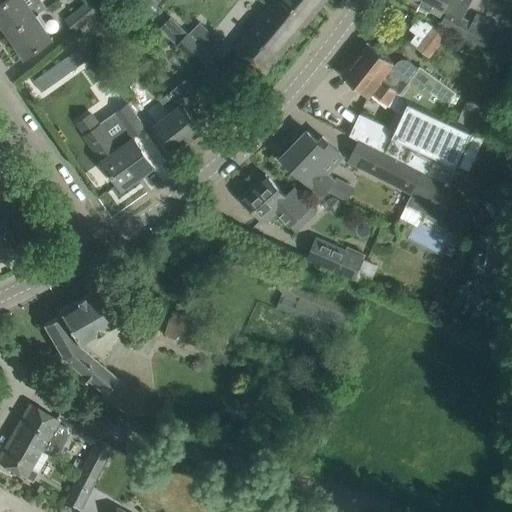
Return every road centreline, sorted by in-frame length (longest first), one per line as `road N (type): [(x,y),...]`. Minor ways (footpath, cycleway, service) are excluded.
road 1 (tertiary): [(112,247),(177,203),(259,130),(362,0)]
road 2 (residential): [(345,499),(87,420),(27,381)]
road 3 (residential): [(112,247),(0,87)]
road 4 (tertiary): [(0,301),(112,247)]
